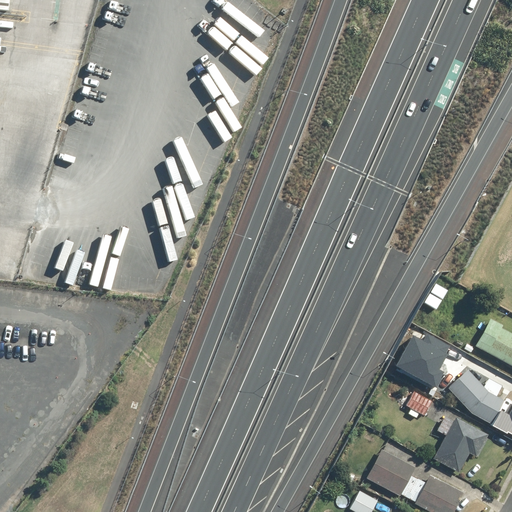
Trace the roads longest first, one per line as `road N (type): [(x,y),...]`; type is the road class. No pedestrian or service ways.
road 1 (motorway): [(461,0),(226,511)]
road 2 (motorway): [(186,511),(418,0)]
road 3 (motorway): [(144,511),(333,0)]
road 4 (motorway): [(511,91),(276,511)]
road 5 (unknown): [(0,472),(96,340),(61,316),(0,308)]
